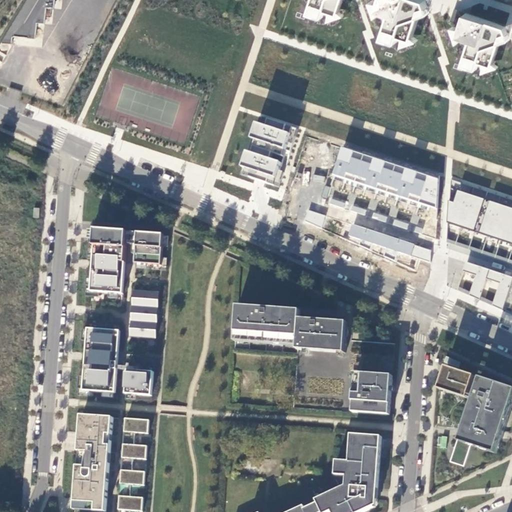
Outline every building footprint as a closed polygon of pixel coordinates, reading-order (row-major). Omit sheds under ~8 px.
[(27,0),(26,15),(18,14),(15,35),(34,37),(36,21),(41,22),(44,4),(39,4),(39,0),(27,0)] [(310,0),(307,13),(321,17),(323,12),(326,23),(344,17),(337,11),(340,0),(310,0)] [(422,0),(380,0),(380,1),(372,0),(378,17),(382,12),(389,14),(381,37),(395,42),(397,36),(401,46),(418,40),(412,36),(419,15),(427,12),(422,0)] [(507,27),(454,9),(451,21),(461,25),(461,28),(451,26),(458,43),(463,38),(472,41),(464,64),(480,69),(481,74),(500,67),(495,63),(500,43),(511,40),(507,27)] [(244,175),(276,186),(295,130),(264,119),(244,175)] [(435,210),(437,181),(339,148),(330,175),(435,210)] [(511,209),(459,191),(455,203),(450,201),(448,224),(511,245),(511,209)] [(330,197),(329,204),(344,208),(346,201),(330,197)] [(320,228),(324,217),(308,211),(304,222),(320,228)] [(397,263),(400,254),(430,264),(431,251),(351,225),(347,237),(361,241),(359,247),(371,251),(373,245),(387,250),(384,258),(397,263)] [(116,298),(121,298),(125,236),(93,234),(93,236),(92,244),(92,250),(91,259),(90,290),(89,296),(97,296),(108,297),(116,298)] [(133,267),(159,269),(162,238),(135,236),(133,267)] [(489,274),(466,266),(458,290),(480,301),(489,274)] [(511,282),(489,274),(480,301),(501,312),(511,282)] [(97,301),(97,296),(89,296),(90,290),(85,290),(84,301),(97,301)] [(129,342),(155,343),(158,296),(132,295),(129,342)] [(299,312),(236,307),(234,339),(297,343),(296,348),(296,351),(344,354),(346,323),(299,321),(299,312)] [(91,396),(115,397),(119,335),(118,335),(110,335),(87,333),(87,335),(87,341),(84,390),(83,395),(91,396)] [(297,343),(234,339),(234,344),(296,348),(297,343)] [(445,356),(443,362),(456,368),(459,362),(445,356)] [(440,389),(469,399),(475,380),(447,370),(440,389)] [(392,376),(355,373),(353,413),(390,415),(392,376)] [(125,398),(152,400),(153,376),(138,375),(137,379),(134,379),(134,375),(126,374),(125,398)] [(463,470),(470,449),(493,457),(500,437),(501,433),(511,401),(511,392),(481,382),(475,401),(474,404),(471,412),(475,413),(470,426),(467,425),(465,431),(462,439),(458,438),(449,465),(463,470)] [(467,403),(469,399),(440,389),(439,393),(467,403)] [(91,401),(91,396),(83,395),(84,390),(78,390),(78,400),(91,401)] [(504,433),(511,409),(511,401),(501,433),(500,437),(493,457),(496,458),(504,433)] [(75,511),(107,511),(114,421),(82,419),(75,511)] [(126,423),(120,511),(144,511),(145,501),(131,500),(132,488),(146,489),(147,475),(133,474),(134,462),(148,463),(148,449),(135,448),(135,436),(149,437),(150,424),(126,423)] [(382,437),(351,435),(350,462),(342,461),(341,476),(347,477),(347,486),(317,501),(320,507),(322,511),(333,511),(337,510),(338,511),(364,511),(375,507),(371,499),(369,499),(370,488),(378,489),(382,437)] [(378,489),(370,488),(369,499),(371,499),(375,507),(377,506),(378,489)]
